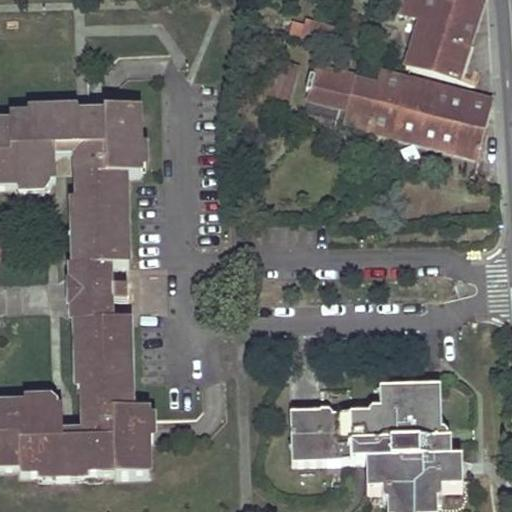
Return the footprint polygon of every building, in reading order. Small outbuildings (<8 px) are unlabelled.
[(381,0),(380,4),(422,17),(406,69),(457,85),(483,0),(381,0)] [(336,29),(306,21),(301,40),(331,48),(336,29)] [(358,70),(355,82),(376,87),(379,75),(358,70)] [(366,133),(478,161),(493,104),(379,75),(376,87),(355,82),(347,114),(369,119),(366,133)] [(269,79),(260,113),(283,119),(292,85),(269,79)] [(0,409),(0,471),(20,471),(21,478),(114,477),(114,482),(148,481),(147,436),(147,429),(147,414),(131,414),(129,325),(110,325),(109,299),(109,271),(128,270),(126,180),(140,180),(139,113),(104,113),(104,120),(99,120),(9,122),(9,128),(0,128),(0,189),(51,188),(51,182),(56,182),(55,152),(77,152),(97,151),(97,171),(77,172),(78,191),(79,271),(72,271),(72,299),(73,327),(82,327),(83,392),(84,424),(105,424),(106,445),(85,446),(64,446),(63,421),(61,421),(61,414),(56,414),(56,408),(0,409)] [(97,151),(77,152),(77,172),(97,171),(97,151)] [(291,417),(292,467),(366,466),(366,496),(382,496),(382,504),(387,508),(386,511),(438,511),(438,506),(443,501),(443,494),(461,494),(461,475),(461,463),(451,463),(451,446),(447,445),(446,437),(442,433),(440,391),(379,394),(380,413),(372,413),(368,418),(333,419),(329,415),(320,415),(320,416),(291,417)] [(105,424),(84,424),(85,446),(106,445),(105,424)]
